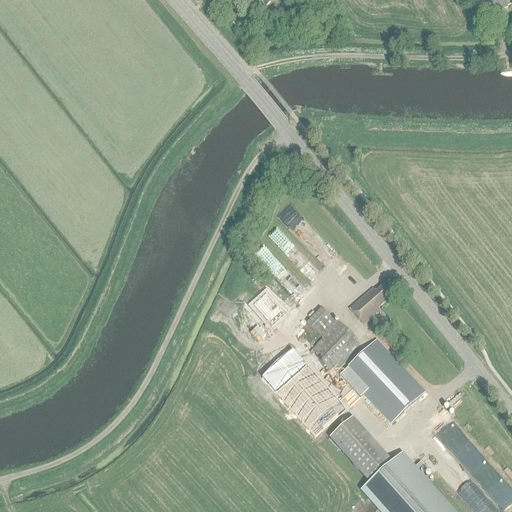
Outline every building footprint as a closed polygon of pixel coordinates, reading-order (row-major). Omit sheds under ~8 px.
[(218,0),(216,2),(221,9),(232,0),(218,0)] [(492,8),(499,18),(508,12),(507,9),(510,7),(505,0),(479,0),(482,3),(484,1),(490,9),(492,8)] [(363,324),(390,300),(380,290),(375,295),(369,288),(348,308),(363,324)] [(265,321),(286,303),(274,290),(254,308),(265,321)] [(426,394),(384,348),(377,341),(348,368),(353,374),(368,390),(362,395),(384,418),(391,426),(426,394)] [(345,412),(291,352),(262,379),(315,438),(345,412)] [(329,439),(369,483),(392,463),(352,419),(329,439)] [(450,511),(400,456),(392,463),(369,483),(362,489),(382,511),(450,511)] [(502,511),(475,479),(459,493),(474,511),(502,511)]
